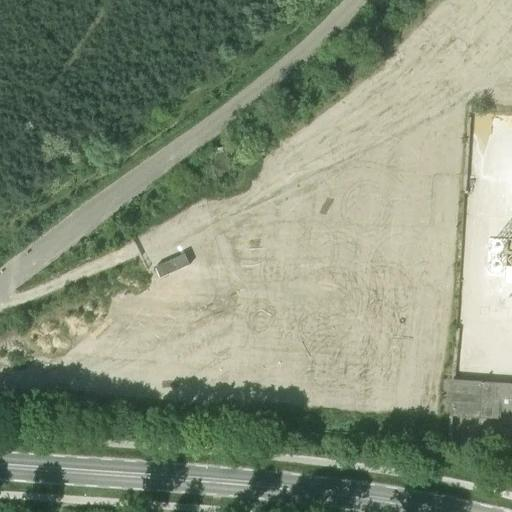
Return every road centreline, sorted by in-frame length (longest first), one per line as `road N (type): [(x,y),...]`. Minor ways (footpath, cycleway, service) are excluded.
road 1 (unclassified): [(0,286),(254,93),(354,0)]
road 2 (tertiary): [(451,511),(297,488),(0,465)]
